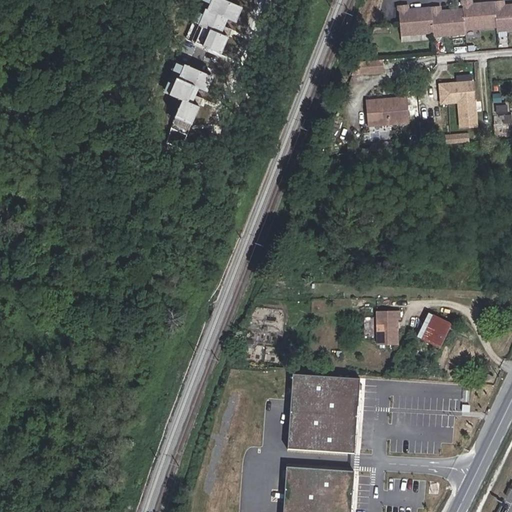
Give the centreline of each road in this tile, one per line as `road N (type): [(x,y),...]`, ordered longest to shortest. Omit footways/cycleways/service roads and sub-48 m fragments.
road 1 (unknown): [(511,53),(394,63),(373,76),(358,112)]
road 2 (unknown): [(403,304),(456,307),(511,368)]
road 3 (secondary): [(511,400),(456,511)]
